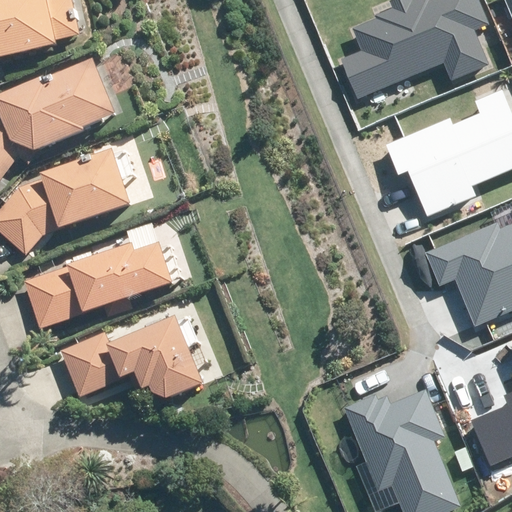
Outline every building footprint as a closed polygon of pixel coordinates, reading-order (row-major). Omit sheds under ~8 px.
[(52,39),(77,34),(69,0),(47,0),(41,1),(40,0),(0,0),(0,58),(53,47),(52,39)] [(341,59),(357,98),(442,63),(450,81),(488,66),(473,30),(487,24),(476,0),(392,0),(389,1),(391,7),(374,14),(376,18),(352,28),(361,51),(341,59)] [(0,179),(17,158),(27,165),(35,155),(33,151),(81,131),(79,127),(111,114),(90,61),(47,79),(45,76),(6,92),(0,94),(0,179)] [(410,170),(429,216),(476,197),(471,186),(511,169),(511,113),(502,89),(474,100),(480,113),(452,124),(449,117),(385,143),(398,175),(410,170)] [(126,206),(118,181),(133,176),(126,153),(112,157),(110,152),(38,174),(40,180),(16,189),(0,209),(0,233),(25,256),(41,237),(63,230),(62,226),(126,206)] [(455,280),(475,328),(511,312),(511,223),(501,228),(498,221),(425,252),(440,286),(455,280)] [(128,246),(66,267),(66,269),(24,283),(40,329),(86,314),(85,311),(167,284),(155,246),(131,254),(128,246)] [(79,399),(125,379),(124,377),(128,376),(135,394),(147,389),(149,395),(162,401),(201,384),(185,349),(197,343),(188,321),(173,328),(170,319),(107,345),(103,334),(59,352),(79,399)] [(471,420),(490,466),(511,457),(511,340),(510,341),(511,344),(511,391),(503,395),(507,404),(471,420)] [(401,511),(447,511),(462,506),(434,440),(447,435),(426,389),(391,404),(387,395),(378,399),(376,393),(342,407),(378,492),(391,486),(401,511)]
